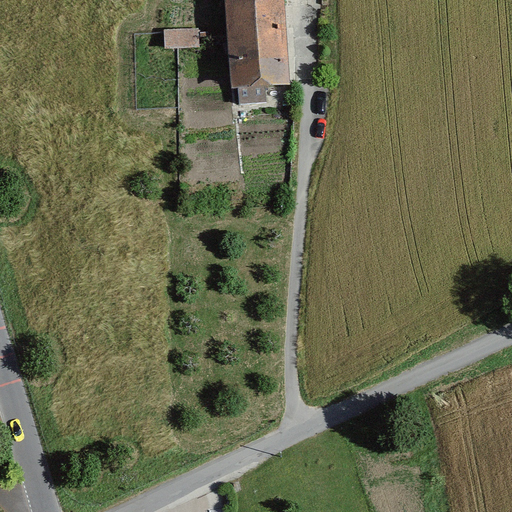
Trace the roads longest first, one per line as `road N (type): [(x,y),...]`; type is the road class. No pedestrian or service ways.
road 1 (unclassified): [(511,338),(139,511)]
road 2 (unknown): [(302,87),(287,363),(294,435)]
road 3 (unclassified): [(0,351),(46,511)]
